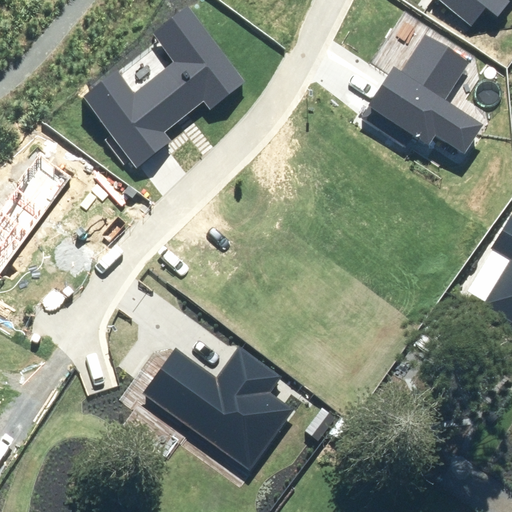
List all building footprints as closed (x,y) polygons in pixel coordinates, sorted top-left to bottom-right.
[(442,0),(473,25),(487,8),(497,16),(509,0),(442,0)] [(117,73),(83,99),(137,167),(171,140),(165,133),(204,102),(210,110),(245,82),(187,8),(154,33),(176,62),(134,94),(117,73)] [(395,66),(362,117),(407,145),(414,135),(430,145),(434,138),(463,157),(485,123),(444,97),(467,60),(424,33),(401,70),(395,66)] [(38,159),(0,213),(0,273),(66,178),(38,159)] [(511,260),(484,305),(511,321),(511,213),(511,214),(491,248),(511,260)] [(178,347),(143,394),(249,471),(293,411),(269,394),(280,379),(238,348),(217,376),(178,347)]
